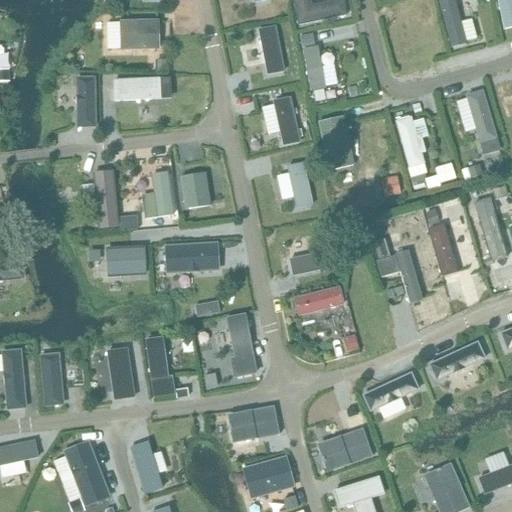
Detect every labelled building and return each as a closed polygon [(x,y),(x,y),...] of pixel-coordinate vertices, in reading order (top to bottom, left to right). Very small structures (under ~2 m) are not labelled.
[(346,17),(343,1),(311,7),(309,0),(293,0),(298,27),(346,17)] [(451,49),(466,45),(453,0),(446,0),(438,2),(451,49)] [(495,0),(502,33),(511,31),(511,21),(507,0),(495,0)] [(158,22),(119,23),(120,51),(158,50),(158,22)] [(267,76),(283,73),(274,29),(258,32),(267,76)] [(312,35),(300,37),(302,48),(314,46),(312,35)] [(302,51),(310,93),(325,90),(317,48),(302,51)] [(8,71),(0,71),(0,83),(9,83),(8,71)] [(95,129),(95,79),(76,79),(77,129),(95,129)] [(151,98),(161,98),(160,81),(113,83),(114,102),(151,101),(151,98)] [(482,93),(466,98),(480,145),(495,140),(482,93)] [(283,147),(299,143),(289,99),(273,103),(283,147)] [(328,171),(353,166),(342,119),(317,124),(328,171)] [(410,120),(396,124),(409,169),(423,165),(410,120)] [(495,140),(480,145),(484,157),(499,152),(495,140)] [(296,209),(312,206),(303,165),(287,168),(296,209)] [(479,166),(461,172),(464,182),(482,176),(479,166)] [(447,182),(455,180),(453,172),(444,174),(447,182)] [(99,229),(117,228),(112,173),(94,175),(99,229)] [(167,174),(151,177),(157,218),(173,216),(167,174)] [(424,174),(411,178),(414,191),(427,187),(424,174)] [(185,211),(209,207),(204,175),(180,178),(185,211)] [(397,180),(383,183),(385,196),(399,194),(397,180)] [(505,187),(492,191),(495,202),(508,198),(505,187)] [(474,205),(491,263),(506,258),(489,200),(474,205)] [(434,212),(425,214),(429,227),(438,224),(434,212)] [(137,217),(120,219),(121,232),(138,231),(137,217)] [(428,231),(441,278),(457,274),(444,227),(428,231)] [(384,241),(375,244),(379,261),(389,258),(384,241)] [(164,248),(166,275),(219,272),(217,245),(164,248)] [(106,250),(107,278),(146,276),(144,248),(106,250)] [(333,268),(329,252),(289,261),(293,277),(333,268)] [(394,258),(376,263),(381,279),(399,273),(408,304),(422,301),(408,252),(394,256),(394,258)] [(0,281),(24,279),(22,262),(0,264),(0,281)] [(295,300),(299,316),(342,305),(338,290),(295,300)] [(228,323),(236,364),(232,365),(234,378),(255,374),(245,319),(228,323)] [(511,330),(500,335),(507,351),(511,348),(511,330)] [(354,337),(344,340),(347,352),(358,350),(354,337)] [(145,341),(153,398),(174,395),(172,382),(168,383),(162,339),(145,341)] [(430,367),(436,381),(484,359),(477,345),(430,367)] [(107,353),(114,401),(133,398),(126,350),(107,353)] [(8,410),(25,408),(20,352),(2,354),(4,376),(3,376),(4,387),(6,387),(8,410)] [(62,405),(57,357),(41,359),(45,406),(62,405)] [(363,397),(370,413),(417,391),(410,375),(363,397)] [(214,376),(204,378),(206,391),(217,389),(214,376)] [(187,390),(176,392),(177,399),(188,397),(187,390)] [(234,443),(277,435),(273,409),(229,418),(234,443)] [(320,447),(328,471),(370,457),(362,432),(320,447)] [(0,466),(37,458),(34,442),(0,449),(0,466)] [(63,453),(81,499),(106,489),(88,443),(63,453)] [(144,495),(162,490),(147,444),(130,450),(144,495)] [(248,469),(253,487),(252,487),(255,499),(267,496),(267,495),(293,488),(285,459),(248,469)] [(511,485),(511,466),(477,480),(483,497),(511,485)] [(426,479),(440,511),(461,511),(468,509),(449,468),(426,479)] [(334,492),(339,508),(352,504),(354,511),(372,511),(369,499),(383,495),(378,479),(334,492)] [(289,511),(298,510),(294,498),(282,501),(285,511),(289,511)] [(84,511),(79,500),(68,505),(70,511),(84,511)]
